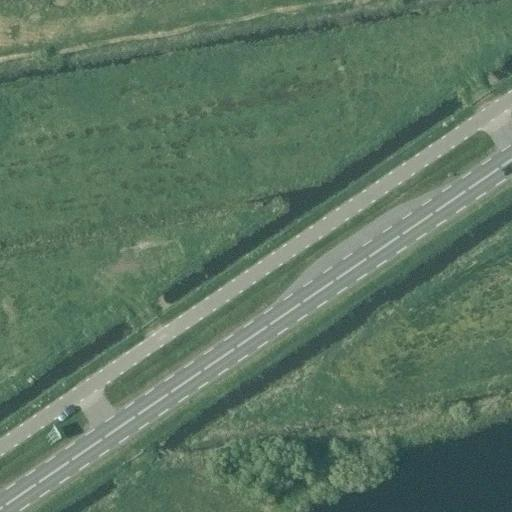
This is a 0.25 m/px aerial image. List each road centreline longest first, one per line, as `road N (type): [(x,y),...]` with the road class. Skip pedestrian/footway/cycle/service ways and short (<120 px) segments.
road 1 (unclassified): [(78,393),(488,115)]
road 2 (primary): [(114,432),(511,160)]
road 3 (primary): [(0,510),(114,432)]
